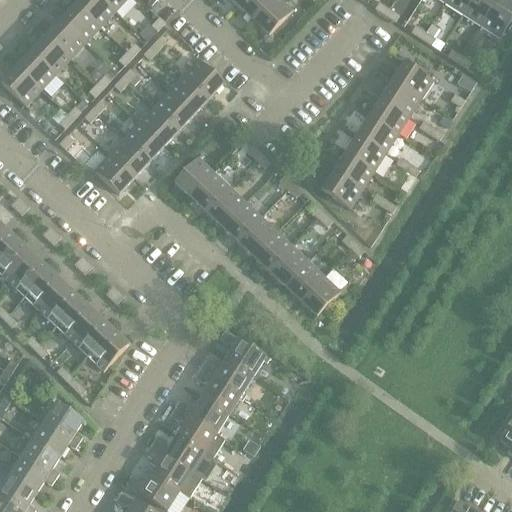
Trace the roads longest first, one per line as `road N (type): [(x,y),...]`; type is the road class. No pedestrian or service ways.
road 1 (residential): [(71,511),(177,347),(179,323),(169,302),(0,143)]
road 2 (residential): [(288,100),(185,0)]
